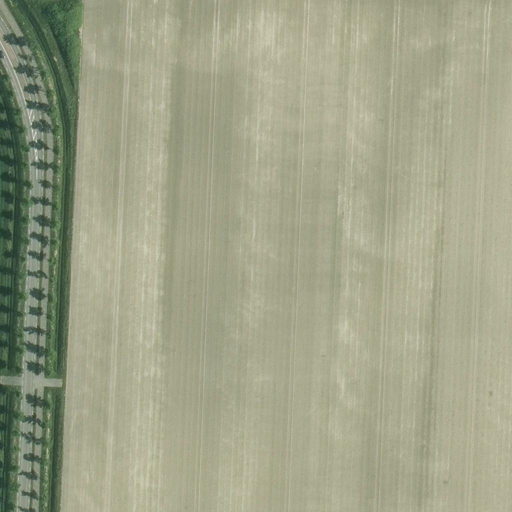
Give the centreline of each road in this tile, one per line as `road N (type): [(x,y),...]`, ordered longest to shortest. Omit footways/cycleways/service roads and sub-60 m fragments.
road 1 (tertiary): [(19,511),(36,180)]
road 2 (tertiary): [(36,180),(34,105),(0,25)]
road 3 (tertiary): [(0,47),(21,96),(36,180)]
